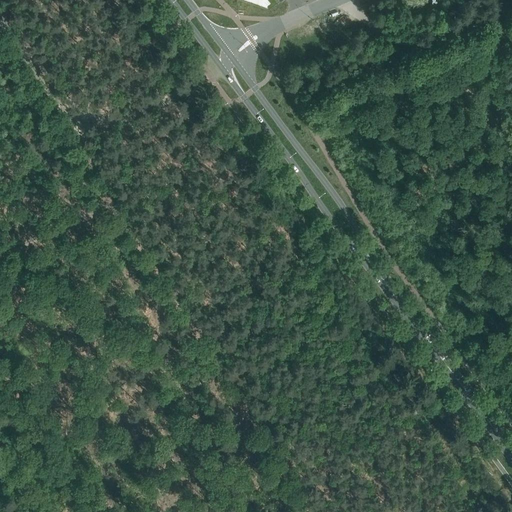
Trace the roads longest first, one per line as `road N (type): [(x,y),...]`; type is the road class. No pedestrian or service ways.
road 1 (track): [(125,203),(321,511)]
road 2 (secondary): [(219,67),(386,285)]
road 3 (secondary): [(386,285),(330,188),(235,62)]
road 4 (secondary): [(511,452),(386,285)]
road 5 (unknown): [(75,112),(139,108),(219,67)]
road 6 (unknown): [(125,203),(0,259)]
road 7 (unknown): [(0,3),(75,112)]
